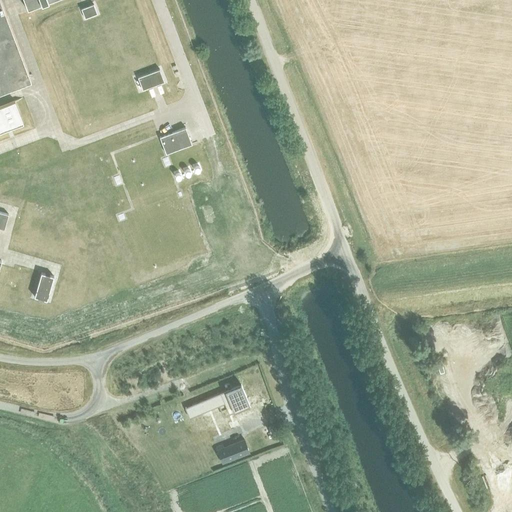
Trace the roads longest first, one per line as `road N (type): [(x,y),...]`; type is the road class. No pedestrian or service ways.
road 1 (unclassified): [(454,511),(345,251)]
road 2 (unclassified): [(345,251),(250,0)]
road 3 (unclassified): [(331,511),(291,411),(262,286)]
road 4 (unclassified): [(92,360),(262,286)]
